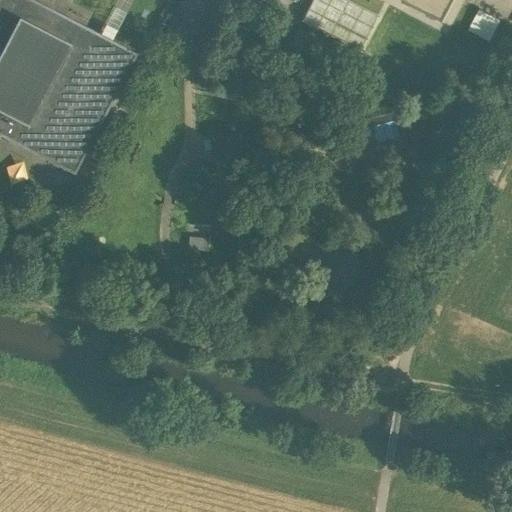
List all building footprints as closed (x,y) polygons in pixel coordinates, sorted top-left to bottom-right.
[(137,54),(33,0),(0,0),(0,135),(74,175),(137,54)] [(182,0),(162,41),(186,52),(206,9),(187,0),(182,0)] [(313,0),(302,22),(360,51),(378,15),(347,0),(313,0)] [(453,0),(398,0),(442,23),(453,0)] [(367,62),(336,47),(328,62),(359,78),(367,62)] [(421,150),(425,134),(410,130),(406,146),(421,150)] [(201,241),(225,240),(225,222),(203,222),(203,214),(193,214),(193,234),(201,234),(201,241)]
